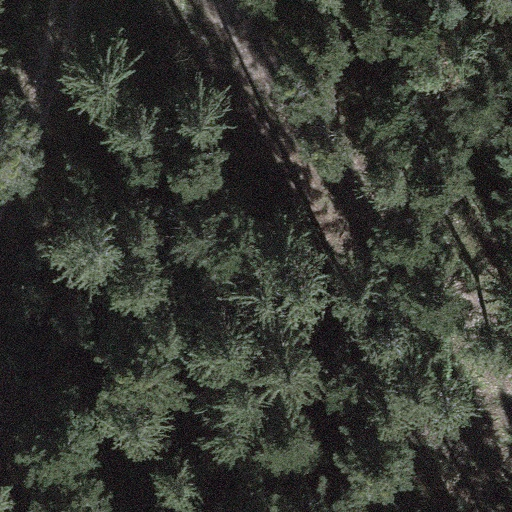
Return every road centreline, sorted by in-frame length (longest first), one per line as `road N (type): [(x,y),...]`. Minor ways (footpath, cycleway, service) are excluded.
road 1 (track): [(225,0),(287,98),(497,336)]
road 2 (track): [(0,192),(44,89),(60,29),(58,0)]
